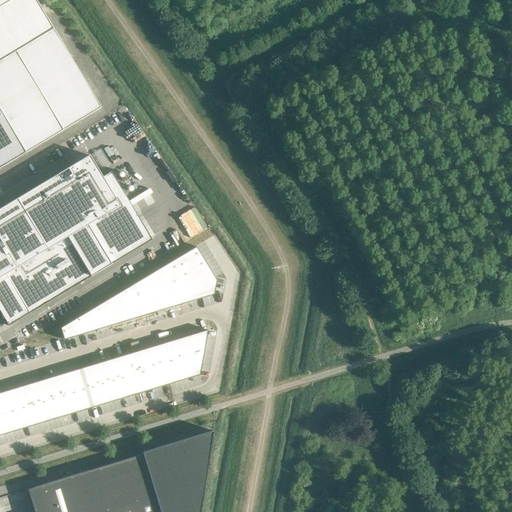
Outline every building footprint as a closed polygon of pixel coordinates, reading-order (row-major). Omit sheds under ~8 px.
[(0,0),(0,166),(99,107),(35,0),(0,0)] [(47,180),(0,208),(0,312),(8,326),(149,241),(148,240),(122,196),(124,194),(110,171),(101,177),(88,155),(49,179),(50,179),(48,181),(47,180)] [(196,247),(168,263),(181,304),(214,294),(216,280),(196,247)] [(168,263),(152,273),(163,310),(181,304),(168,263)] [(152,273),(135,283),(145,315),(163,310),(152,273)] [(135,283),(126,288),(135,318),(145,315),(135,283)] [(126,288),(117,294),(125,321),(135,318),(126,288)] [(117,294),(108,299),(115,324),(125,321),(117,294)] [(108,299),(99,305),(105,327),(115,324),(108,299)] [(99,305),(89,310),(95,330),(105,327),(99,305)] [(89,310),(79,316),(85,333),(95,330),(89,310)] [(79,316),(60,328),(63,340),(85,333),(79,316)] [(207,330),(189,335),(195,355),(203,352),(207,330)] [(189,335),(179,338),(185,358),(195,355),(189,335)] [(179,338),(169,342),(175,361),(185,358),(179,338)] [(169,342),(159,345),(165,364),(175,361),(169,342)] [(159,345),(149,348),(155,367),(165,364),(159,345)] [(149,348),(139,351),(145,370),(155,367),(149,348)] [(139,351),(129,354),(135,373),(145,370),(139,351)] [(195,355),(185,358),(191,378),(199,375),(203,352),(195,355)] [(129,354),(119,357),(125,376),(135,373),(129,354)] [(119,357),(109,360),(115,379),(125,376),(119,357)] [(185,358),(175,361),(181,381),(191,378),(185,358)] [(109,360),(99,363),(105,382),(115,379),(109,360)] [(175,361),(165,364),(171,384),(181,381),(175,361)] [(99,363),(89,366),(95,385),(105,382),(99,363)] [(165,364),(155,367),(161,387),(171,384),(165,364)] [(89,366),(79,369),(85,388),(95,385),(89,366)] [(155,367),(145,370),(151,390),(161,387),(155,367)] [(79,369),(69,372),(75,391),(85,388),(79,369)] [(145,370),(135,373),(141,393),(151,390),(145,370)] [(69,372),(59,375),(65,394),(75,391),(69,372)] [(135,373),(125,376),(131,396),(141,393),(135,373)] [(59,375),(49,378),(55,397),(65,394),(59,375)] [(125,376),(115,379),(121,399),(131,396),(125,376)] [(49,378),(39,381),(45,400),(55,397),(49,378)] [(115,379),(105,382),(111,402),(121,399),(115,379)] [(39,381),(29,384),(35,403),(45,400),(39,381)] [(105,382),(95,385),(101,405),(111,402),(105,382)] [(29,384),(19,387),(25,406),(35,403),(29,384)] [(95,385),(85,388),(91,408),(101,405),(95,385)] [(19,387),(9,390),(15,409),(25,406),(19,387)] [(85,388),(75,391),(81,411),(91,408),(85,388)] [(9,390),(0,392),(0,394),(5,412),(15,409),(9,390)] [(75,391),(65,394),(71,414),(81,411),(75,391)] [(65,394),(55,397),(61,417),(71,414),(65,394)] [(55,397),(45,400),(51,420),(61,417),(55,397)] [(45,400),(35,403),(41,423),(51,420),(45,400)] [(35,403),(25,406),(31,426),(41,423),(35,403)] [(25,406),(15,409),(21,429),(31,426),(25,406)] [(15,409),(5,412),(11,432),(21,429),(15,409)] [(5,412),(0,413),(0,430),(1,435),(11,432),(5,412)] [(142,452),(143,454),(37,486),(37,484),(25,488),(32,511),(198,511),(212,430),(142,452)]
